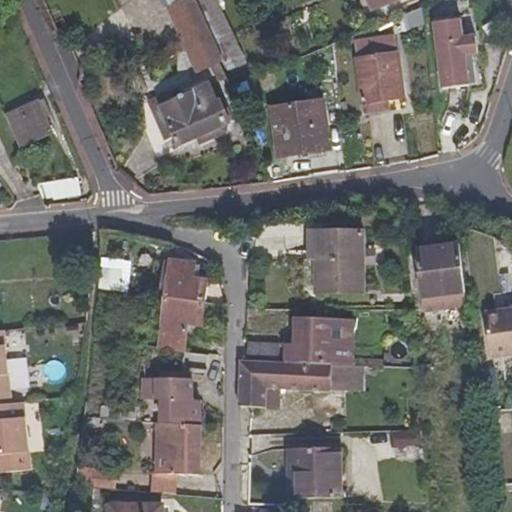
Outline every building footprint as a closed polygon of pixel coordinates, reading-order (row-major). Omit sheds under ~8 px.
[(186,0),(172,7),(192,54),(213,44),(193,0),(186,0)] [(370,0),(374,9),(396,0),(370,0)] [(465,21),(438,24),(445,91),(472,88),(468,58),(482,57),(480,38),(467,40),(465,21)] [(396,41),(379,43),(381,56),(397,55),(396,41)] [(397,55),(381,56),(379,43),(359,45),(366,109),(390,106),(389,99),(405,97),(401,54),(397,55)] [(213,44),(192,54),(198,69),(220,60),(213,44)] [(208,78),(186,88),(190,95),(166,105),(177,129),(183,144),(213,131),(215,135),(217,138),(218,138),(230,134),(227,124),(229,124),(208,78)] [(166,105),(190,95),(186,88),(154,103),(168,133),(177,129),(166,105)] [(3,119),(17,149),(53,131),(46,117),(51,115),(43,100),(3,119)] [(332,153),(327,103),(273,109),(279,158),(332,153)] [(360,137),(343,139),(345,165),(362,164),(360,137)] [(35,186),(41,199),(50,197),(51,201),(65,198),(80,195),(76,179),(35,186)] [(362,227),(316,228),(317,290),(364,289),(362,227)] [(427,309),(469,304),(459,245),(418,249),(427,309)] [(167,299),(206,304),(208,282),(194,280),(196,264),(172,261),(167,299)] [(103,267),(102,289),(122,290),(123,268),(103,267)] [(190,323),(203,324),(206,304),(167,299),(161,348),(186,351),(190,323)] [(296,340),(287,340),(288,361),(347,361),(354,361),(351,314),(295,318),(296,340)] [(502,317),(485,319),(491,361),(511,358),(511,319),(502,321),(502,317)] [(0,406),(13,405),(6,331),(0,331),(0,406)] [(250,361),(281,361),(281,344),(251,343),(251,351),(250,361)] [(267,384),(281,384),(348,384),(347,361),(288,361),(281,361),(250,361),(243,361),(241,388),(241,406),(266,408),(267,384)] [(177,425),(201,427),(202,403),(202,400),(196,400),(197,378),(164,377),(163,399),(178,399),(177,425)] [(280,408),(281,384),(267,384),(266,408),(280,408)] [(0,456),(31,453),(26,404),(13,405),(0,406),(0,456)] [(177,425),(162,424),(161,472),(182,472),(201,473),(201,443),(201,427),(177,425)] [(416,454),(414,438),(396,440),(398,456),(416,454)] [(293,449),(294,470),(301,469),(303,500),(347,497),(344,445),(293,449)] [(75,482),(118,486),(118,471),(77,468),(75,482)] [(182,472),(161,472),(157,471),(156,490),(181,492),(182,472)] [(167,511),(168,504),(113,500),(111,511),(167,511)]
